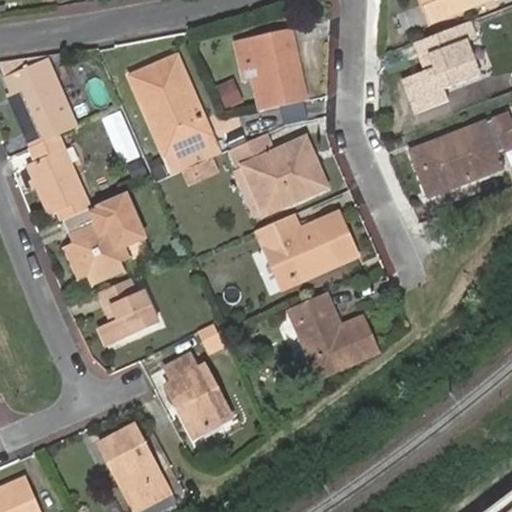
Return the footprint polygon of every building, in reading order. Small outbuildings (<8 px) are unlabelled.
[(421,0),(431,21),(484,0),(421,0)] [(478,38),(471,22),(417,44),(424,60),(434,58),(439,69),(448,91),(482,77),(477,61),(469,41),(478,38)] [(264,112),(307,102),(290,28),(248,38),(264,112)] [(486,58),(478,38),(469,41),(477,61),(486,58)] [(8,80),(49,63),(47,57),(1,62),(8,80)] [(177,152),(186,172),(218,158),(208,136),(174,58),(131,77),(159,140),(175,132),(182,148),(182,149),(177,152)] [(25,133),(30,147),(61,135),(77,128),(49,63),(8,80),(13,93),(29,132),(25,133)] [(439,69),(407,82),(420,116),(453,103),(448,91),(439,69)] [(231,84),(217,90),(225,108),(239,102),(231,84)] [(23,130),(25,133),(29,132),(13,93),(8,95),(23,130)] [(511,120),(510,117),(500,121),(508,144),(511,141),(511,120)] [(451,143),(419,156),(435,196),(502,169),(485,127),(450,141),(451,143)] [(165,155),(175,177),(186,172),(177,152),(182,149),(182,148),(175,132),(159,140),(165,155)] [(58,211),(62,220),(92,208),(88,199),(61,135),(30,147),(29,148),(35,162),(29,166),(49,215),(58,211)] [(267,136),(235,150),(242,165),(265,215),(326,187),(304,139),(275,151),(267,136)] [(265,215),(242,165),(237,168),(259,218),(265,215)] [(92,208),(62,220),(73,245),(67,247),(81,281),(86,279),(89,284),(122,270),(121,266),(126,263),(120,252),(128,248),(141,243),(121,196),(92,208)] [(293,218),(259,233),(283,287),(355,256),(340,220),(301,235),(293,218)] [(81,281),(67,247),(60,250),(74,284),(81,281)] [(133,261),(128,248),(120,252),(126,263),(133,261)] [(124,274),(122,270),(89,284),(91,288),(124,274)] [(129,280),(100,292),(107,311),(113,309),(117,318),(112,321),(110,322),(118,340),(159,322),(145,289),(135,293),(129,280)] [(327,296),(290,313),(315,368),(332,360),(340,375),(379,357),(364,321),(342,330),(327,296)] [(113,309),(107,311),(112,321),(117,318),(113,309)] [(110,343),(118,340),(110,322),(103,325),(110,343)] [(208,353),(224,347),(215,324),(198,330),(208,353)] [(165,391),(173,411),(180,408),(193,440),(227,425),(204,374),(197,377),(190,361),(165,371),(172,387),(165,391)] [(180,408),(173,411),(187,443),(193,440),(180,408)] [(164,489),(133,428),(98,444),(108,464),(115,461),(129,489),(123,493),(129,507),(164,489)] [(129,489),(115,461),(108,464),(123,493),(129,489)] [(0,511),(39,511),(24,477),(0,487),(0,511)]
